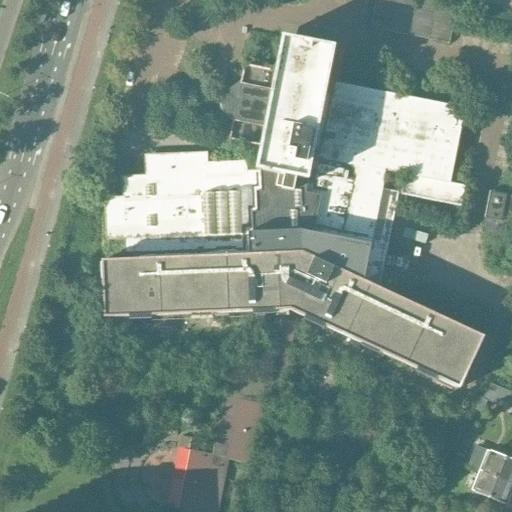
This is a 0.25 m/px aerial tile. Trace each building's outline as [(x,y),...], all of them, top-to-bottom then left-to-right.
[(374,0),(369,28),(448,44),(456,4),(435,0),(374,0)] [(483,337),(447,320),(363,282),(385,171),(403,175),(400,195),(460,207),(464,187),(449,184),(464,109),(325,81),(331,51),(309,46),(282,41),(276,72),(243,65),(240,82),(230,87),(223,94),(219,101),(218,107),(220,112),(224,116),(232,122),(228,140),(259,146),(255,170),(260,171),(246,171),(246,161),(238,162),(207,163),(207,153),(158,155),(159,166),(144,166),(145,176),(121,177),(122,197),(103,198),(105,241),(123,240),(124,254),(133,254),(133,260),(101,261),(103,318),(282,311),(268,379),(227,381),(213,455),(189,451),(189,452),(178,510),(177,510),(177,511),(181,511),(180,511),(216,511),(227,460),(250,465),(251,463),(250,463),(262,405),(262,404),(259,403),(260,395),(280,394),(294,324),(299,315),(459,389),(483,337)] [(397,193),(390,192),(387,211),(393,213),(397,193)] [(481,233),(510,239),(511,228),(511,196),(489,192),(481,233)] [(376,253),(385,254),(389,234),(380,232),(376,253)] [(375,273),(381,274),(383,266),(376,265),(375,273)] [(511,393),(491,385),(483,398),(493,404),(495,399),(511,406),(511,393)] [(511,461),(490,452),(482,472),(511,484),(511,461)] [(504,504),(511,485),(511,484),(482,472),(474,492),(504,504)] [(265,484),(275,486),(277,476),(267,474),(265,484)]
